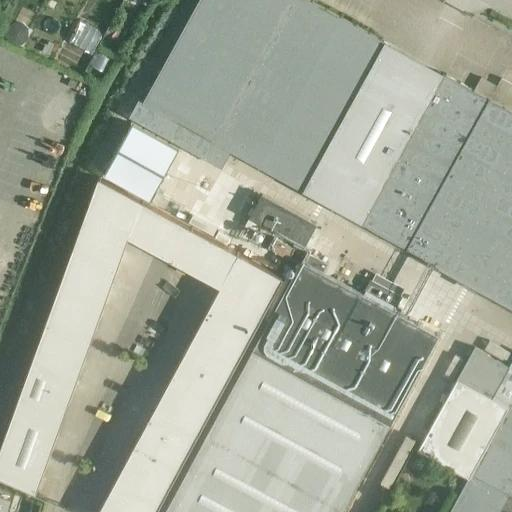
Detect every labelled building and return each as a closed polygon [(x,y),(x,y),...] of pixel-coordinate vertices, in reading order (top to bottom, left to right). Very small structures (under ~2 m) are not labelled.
[(427,105),(367,73),(385,40),(312,0),(198,0),(143,101),(138,98),(129,116),(221,167),(230,151),(302,190),(363,223),(511,305),(511,83),(501,77),(489,97),(444,73),(427,105)] [(21,45),(28,38),(28,28),(22,22),(13,22),(6,28),(5,37),(12,44),(21,45)] [(90,53),(101,32),(83,22),(71,43),(90,53)] [(132,123),(104,175),(150,200),(178,149),(132,123)] [(47,141),(39,164),(60,171),(68,148),(47,141)] [(99,177),(0,448),(0,475),(36,492),(129,237),(220,286),(97,511),(155,511),(283,277),(99,177)] [(305,245),(316,224),(262,195),(250,216),(305,245)] [(341,511),(438,334),(301,260),(163,511),(341,511)] [(499,511),(510,493),(511,494),(511,360),(509,365),(474,346),(457,377),(417,449),(468,477),(448,511),(499,511)] [(416,470),(423,458),(411,451),(401,468),(408,472),(411,467),(416,470)]
